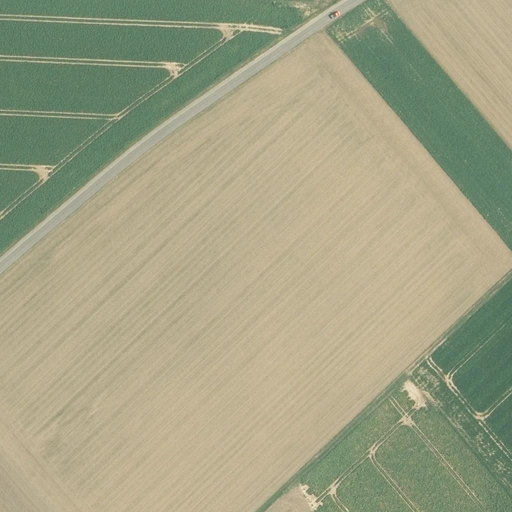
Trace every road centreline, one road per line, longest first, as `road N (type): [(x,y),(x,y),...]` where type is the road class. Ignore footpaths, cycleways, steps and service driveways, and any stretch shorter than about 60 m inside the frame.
road 1 (tertiary): [(0,269),(132,157),(269,60)]
road 2 (track): [(511,289),(278,511)]
